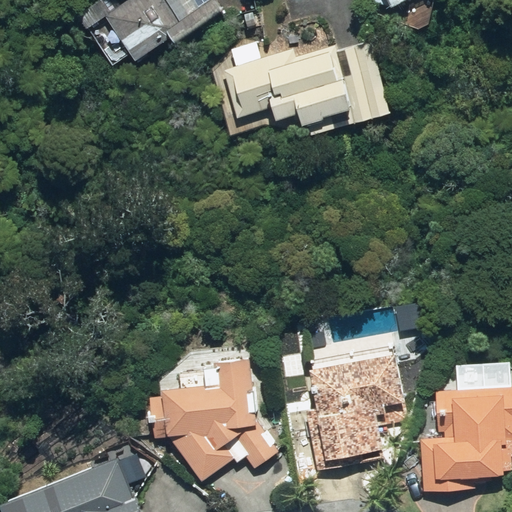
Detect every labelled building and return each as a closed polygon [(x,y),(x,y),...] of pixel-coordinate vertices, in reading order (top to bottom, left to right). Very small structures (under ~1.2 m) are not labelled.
[(123,0),(120,3),(130,19),(116,29),(131,51),(145,41),(148,47),(183,23),(187,28),(226,1),(224,0),(123,0)] [(340,40),(302,50),(300,42),(268,51),(264,35),(241,41),(245,58),(239,59),(251,105),(284,96),(287,107),(311,101),(313,110),(356,99),(363,112),(404,96),(378,35),(341,45),(340,40)] [(390,442),(384,406),(395,404),(394,397),(413,393),(405,347),(363,354),(362,346),(314,354),(323,407),(305,410),(309,435),(317,434),(323,467),(369,459),(367,446),(390,442)] [(261,349),(233,349),(233,356),(214,355),(213,378),(176,377),(176,388),(161,388),(160,404),(153,404),(153,419),(160,419),(160,431),(176,431),(208,476),(240,453),(243,457),(251,451),(260,464),(285,446),(264,417),(265,378),(261,378),(261,349)] [(445,432),(427,433),(428,486),(478,485),(478,471),(511,470),(511,442),(511,380),(444,382),(445,432)] [(151,511),(142,488),(139,489),(125,452),(35,484),(44,511),(151,511)]
